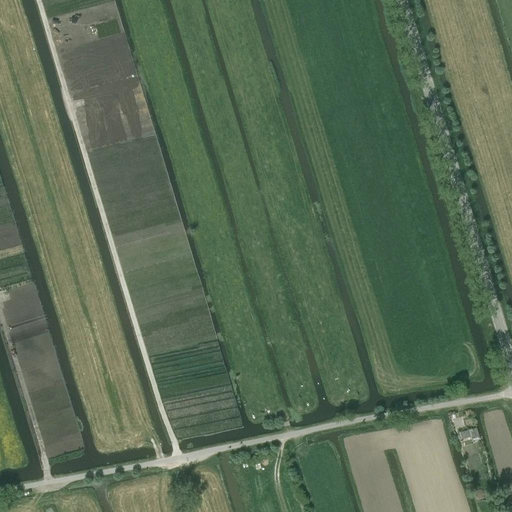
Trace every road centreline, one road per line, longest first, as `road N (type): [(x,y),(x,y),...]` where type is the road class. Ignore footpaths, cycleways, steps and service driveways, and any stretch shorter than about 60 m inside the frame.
road 1 (track): [(179,457),(37,0)]
road 2 (unclassified): [(511,367),(405,0)]
road 3 (track): [(48,481),(0,315)]
